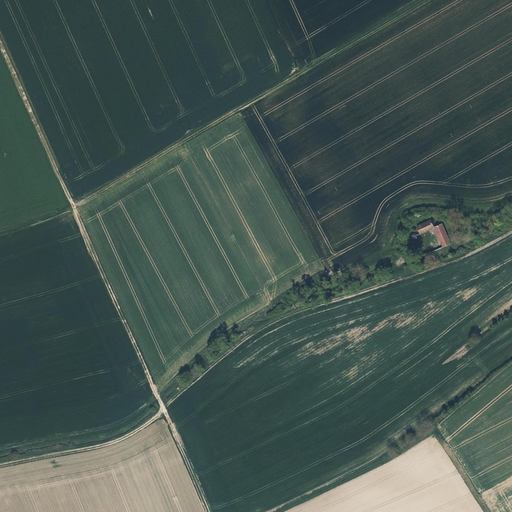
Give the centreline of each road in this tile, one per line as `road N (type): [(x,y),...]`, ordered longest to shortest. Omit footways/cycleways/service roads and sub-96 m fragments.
road 1 (track): [(207,511),(0,43)]
road 2 (track): [(424,0),(73,207),(0,233)]
road 3 (track): [(511,230),(269,323),(162,410)]
road 4 (track): [(163,412),(111,442),(0,466)]
